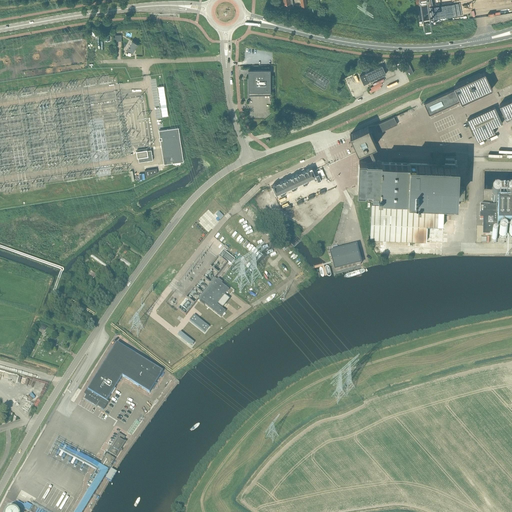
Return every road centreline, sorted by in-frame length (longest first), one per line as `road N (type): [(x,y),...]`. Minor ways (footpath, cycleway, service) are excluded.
road 1 (unclassified): [(0,489),(65,376),(160,239),(202,189),(249,159)]
road 2 (track): [(203,511),(205,488),(230,452),(304,388),(511,326)]
road 3 (tertiary): [(242,16),(388,47),(488,38)]
road 4 (tertiary): [(0,30),(141,7),(208,10)]
road 5 (residential): [(319,134),(327,154),(259,185),(229,213)]
road 6 (unclassified): [(249,159),(227,95),(225,29)]
road 7 (unknown): [(88,413),(85,444),(64,480),(41,482),(15,461)]
road 8 (unknown): [(237,206),(289,269),(260,297)]
